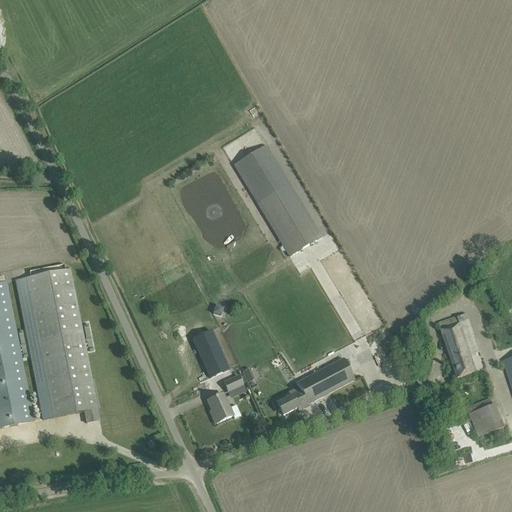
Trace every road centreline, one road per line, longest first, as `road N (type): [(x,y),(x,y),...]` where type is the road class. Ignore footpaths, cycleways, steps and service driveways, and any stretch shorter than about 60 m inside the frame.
road 1 (unclassified): [(191,471),(0,65)]
road 2 (unclassified): [(0,498),(191,471)]
